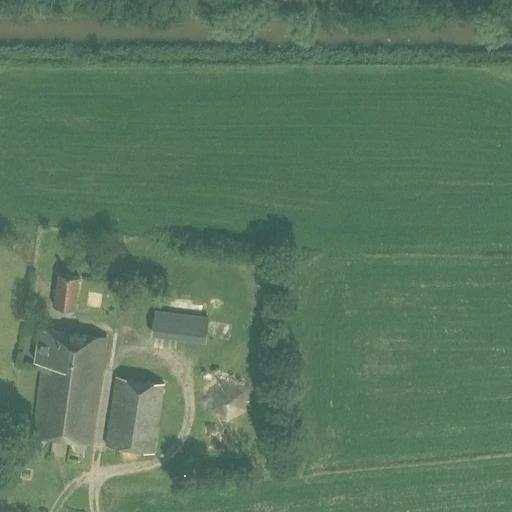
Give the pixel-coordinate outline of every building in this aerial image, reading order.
[(54,306),(75,309),(79,276),(58,273),(54,306)] [(183,337),(186,323),(168,319),(165,333),(183,337)] [(91,440),(106,336),(41,326),(36,359),(45,361),(35,432),(91,440)] [(209,341),(209,356),(233,355),(232,340),(209,341)] [(164,383),(116,376),(106,445),(154,452),(164,383)] [(180,429),(170,430),(172,448),(182,447),(180,429)]
